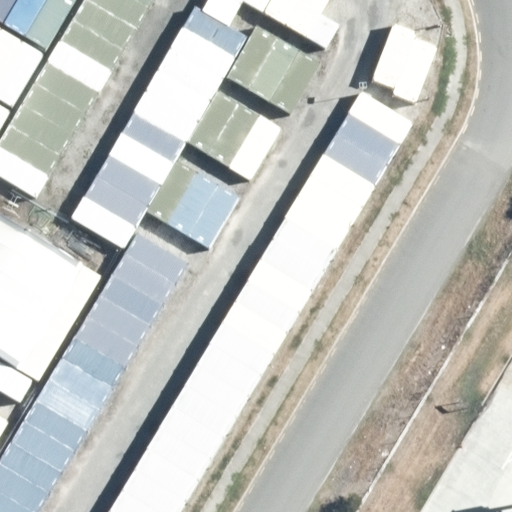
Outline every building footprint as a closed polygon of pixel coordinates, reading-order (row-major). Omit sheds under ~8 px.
[(322,0),(265,0),(258,12),(322,50),(334,29),(313,16),(322,0)] [(419,20),(399,8),(370,57),(393,71),(380,94),(397,103),(422,60),(403,48),(419,20)] [(115,261),(166,292),(230,185),(179,154),(174,162),(117,128),(64,215),(122,250),(115,261)] [(174,511),(346,227),(295,196),(104,511),(174,511)] [(101,276),(0,217),(0,356),(41,380),(101,276)]
